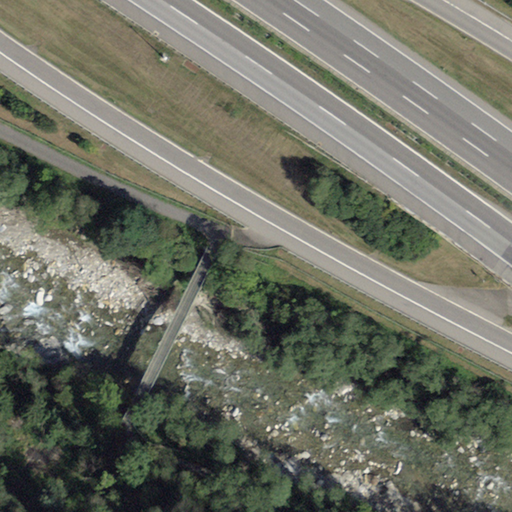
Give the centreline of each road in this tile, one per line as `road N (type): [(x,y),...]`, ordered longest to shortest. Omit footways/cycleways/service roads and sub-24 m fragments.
road 1 (motorway): [(0,41),(270,213),(511,343)]
road 2 (motorway): [(157,0),(511,244)]
road 3 (motorway): [(511,163),(278,0)]
